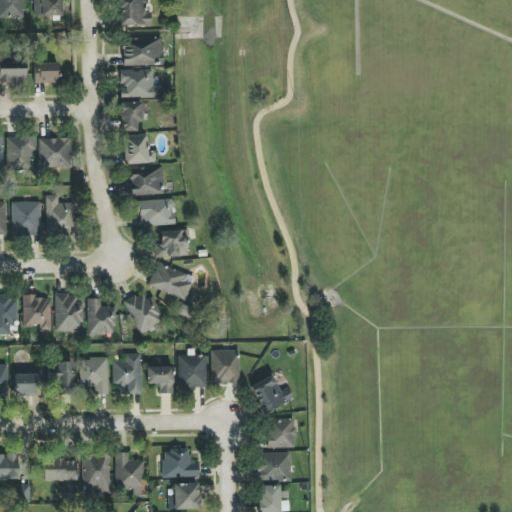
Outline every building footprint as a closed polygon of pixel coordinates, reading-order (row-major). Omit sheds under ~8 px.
[(0,0),(0,17),(24,18),(24,0),(0,0)] [(61,16),(61,0),(33,0),(33,16),(61,16)] [(145,0),(118,0),(119,25),(151,25),(150,12),(145,12),(145,0)] [(122,66),(162,65),(161,37),(121,38),(122,66)] [(0,82),(25,83),(25,61),(0,59),(0,82)] [(34,63),(34,83),(57,83),(58,63),(34,63)] [(120,97),(160,98),(160,85),(152,85),(152,70),(119,70),(119,86),(120,86),(120,97)] [(139,131),(138,114),(148,113),(148,102),(120,103),(121,132),(139,131)] [(122,136),(123,164),(155,163),(154,151),(146,151),(146,135),(122,136)] [(6,137),(6,170),(33,170),(32,137),(6,137)] [(70,138),(38,138),(37,168),(70,168),(70,138)] [(163,194),(162,167),(129,168),(129,195),(163,194)] [(45,234),(73,235),(73,203),(58,203),(58,196),(46,195),(45,234)] [(138,226),(174,225),(173,200),(137,201),(138,226)] [(40,202),(11,202),(12,236),(41,236),(40,202)] [(160,244),(154,245),(154,257),(187,256),(187,230),(160,231),(160,244)] [(184,301),(194,278),(158,263),(148,286),(184,301)] [(125,304),(139,334),(164,322),(149,292),(125,304)] [(55,331),(82,330),(82,303),(76,303),(76,294),(54,295),(55,331)] [(16,296),(0,296),(0,335),(10,335),(10,320),(17,320),(16,296)] [(22,326),(39,326),(39,332),(51,332),(50,297),(22,297),(22,326)] [(115,307),(100,307),(100,299),(87,299),(87,335),(114,335),(115,307)] [(239,351),(210,351),(211,384),(239,384),(239,351)] [(140,354),(125,354),(125,361),(112,362),(112,386),(127,385),(127,395),(141,394),(140,354)] [(177,356),(178,389),(206,388),(206,355),(177,356)] [(107,395),(107,358),(79,359),(79,387),(93,387),(93,395),(107,395)] [(73,362),(54,362),(54,368),(47,368),(47,383),(58,382),(58,392),(74,392),(73,362)] [(7,364),(0,364),(0,394),(8,395),(7,364)] [(172,366),(146,367),(146,384),(158,384),(158,394),(173,394),(172,366)] [(39,374),(14,374),(15,396),(40,395),(39,374)] [(249,386),(262,414),(293,400),(288,387),(279,392),(272,376),(249,386)] [(294,448),(294,420),(266,420),(266,448),(294,448)] [(163,478),(198,477),(198,464),(189,464),(189,450),(162,450),(163,478)] [(128,453),(114,453),(115,490),(132,490),(132,496),(142,496),(141,461),(129,461),(128,453)] [(290,481),(290,453),(257,453),(257,481),(290,481)] [(0,479),(18,479),(17,455),(3,455),(0,454),(0,479)] [(109,454),(81,454),(82,495),(110,494),(109,454)] [(43,481),(76,480),(75,459),(42,460),(43,481)] [(168,510),(200,509),(199,484),(173,484),(174,497),(168,497),(168,510)] [(30,486),(19,485),(19,499),(29,499),(30,486)] [(257,486),(257,511),(287,511),(288,501),(280,501),(279,486),(257,486)]
